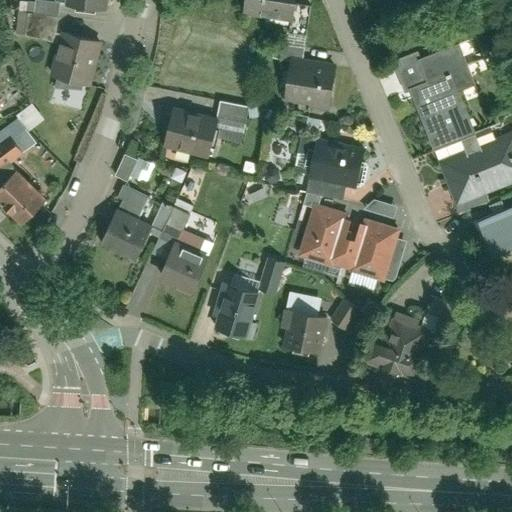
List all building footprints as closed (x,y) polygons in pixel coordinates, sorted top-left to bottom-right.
[(55,2),(36,0),(19,0),(16,35),(52,38),(55,2)] [(99,0),(65,0),(65,4),(98,9),(99,0)] [(295,0),(237,0),(237,9),(293,17),(295,0)] [(93,37),(60,30),(49,76),(83,83),(93,37)] [(487,187),(511,178),(511,129),(478,142),(458,90),(475,83),(459,39),(390,64),(401,94),(413,89),(458,213),(492,201),(487,187)] [(327,108),(334,65),(289,58),(282,101),(327,108)] [(174,115),(167,152),(212,160),(219,123),(174,115)] [(359,184),(366,144),(313,135),(304,191),(342,197),(345,182),(359,184)] [(123,153),(115,173),(145,185),(153,164),(123,153)] [(14,175),(0,188),(0,202),(21,224),(42,202),(14,175)] [(511,200),(472,217),(488,255),(511,245),(511,200)] [(350,211),(314,201),(300,254),(349,267),(348,272),(387,282),(402,227),(363,217),(362,221),(348,218),(350,211)] [(118,213),(103,242),(137,260),(152,231),(118,213)] [(178,240),(164,279),(197,291),(211,251),(178,240)] [(277,295),(283,261),(273,259),(267,293),(277,295)] [(223,282),(210,324),(243,335),(256,293),(223,282)] [(431,323),(390,309),(371,363),(413,377),(431,323)] [(323,319),(287,310),(278,345),(314,354),(323,319)]
